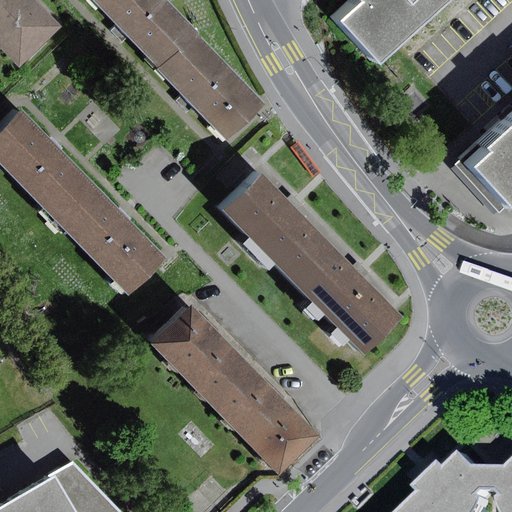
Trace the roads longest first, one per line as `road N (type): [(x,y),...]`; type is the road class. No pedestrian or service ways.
road 1 (residential): [(252,2),(313,112),(459,282)]
road 2 (residential): [(303,511),(459,346)]
